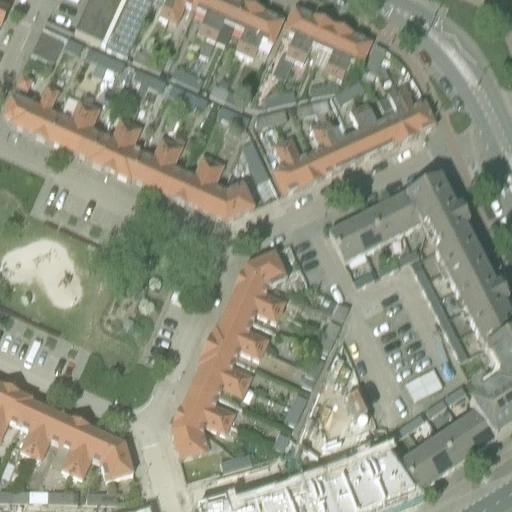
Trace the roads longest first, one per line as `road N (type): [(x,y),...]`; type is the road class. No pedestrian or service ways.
road 1 (residential): [(482,134),(236,249)]
road 2 (residential): [(236,249),(0,150)]
road 3 (residential): [(148,436),(236,249)]
road 4 (residential): [(0,368),(148,436)]
road 5 (secondary): [(503,115),(447,38),(400,13)]
road 6 (secondary): [(400,13),(450,76),(482,134)]
